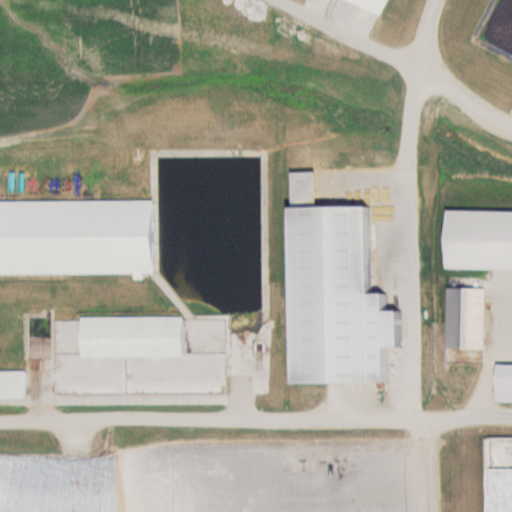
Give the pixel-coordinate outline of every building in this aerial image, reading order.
[(0,274),(139,274),(139,279),(148,279),(148,273),(162,273),(162,201),(0,201),(0,274)] [(511,269),(511,210),(451,210),(450,268),(511,269)] [(272,324),(391,325),(391,283),(273,282),(272,324)] [(488,348),(488,287),(450,287),(450,348),(488,348)] [(86,358),(188,358),(188,317),(86,317),(86,358)] [(500,382),(511,381),(511,362),(500,362),(500,382)]
